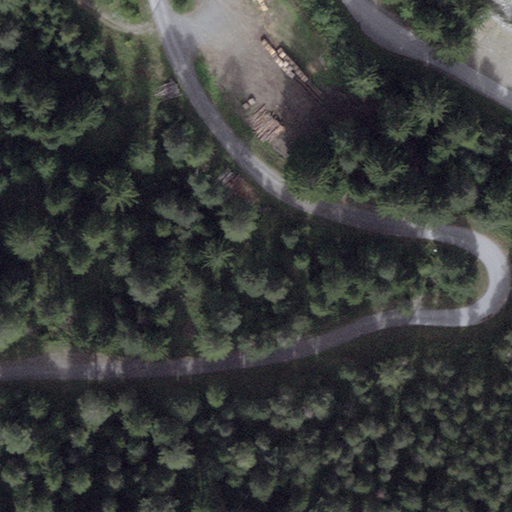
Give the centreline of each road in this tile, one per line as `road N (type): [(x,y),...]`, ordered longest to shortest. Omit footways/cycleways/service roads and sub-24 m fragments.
road 1 (track): [(170,40),(183,81),(243,167),(317,212),(488,248),(501,278),(496,301),(477,319),(396,317),(262,360),(0,372)]
road 2 (track): [(359,0),(511,99)]
